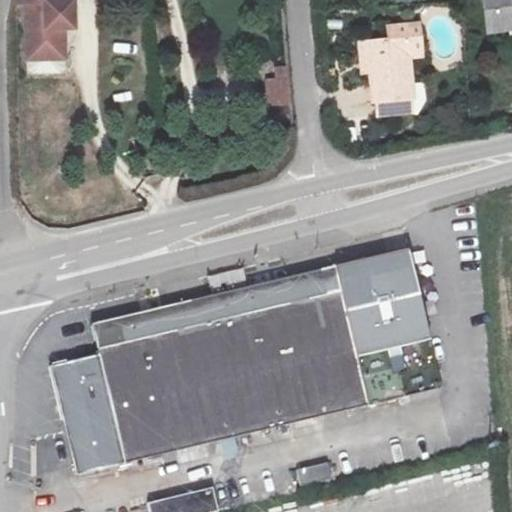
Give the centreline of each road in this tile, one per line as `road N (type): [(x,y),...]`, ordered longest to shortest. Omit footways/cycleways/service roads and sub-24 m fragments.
road 1 (residential): [(1,511),(445,410),(461,381),(436,178)]
road 2 (secondary): [(10,278),(315,210)]
road 3 (unclassified): [(0,3),(10,278)]
road 4 (residential): [(315,210),(300,0)]
road 5 (secondary): [(315,210),(436,178)]
